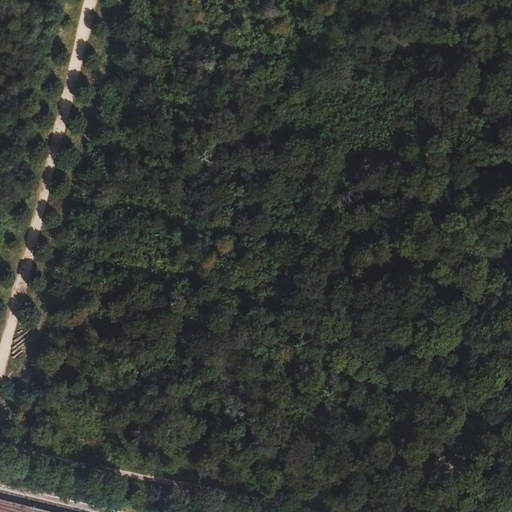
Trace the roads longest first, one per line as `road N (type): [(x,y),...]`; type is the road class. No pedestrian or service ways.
road 1 (track): [(93,0),(0,361)]
road 2 (track): [(448,0),(511,204)]
